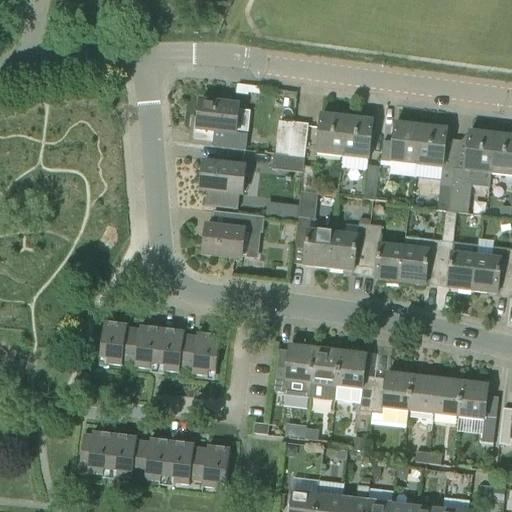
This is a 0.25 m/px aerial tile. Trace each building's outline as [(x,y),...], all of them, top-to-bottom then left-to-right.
[(189,146),(213,149),(214,135),(236,137),(239,107),(201,102),(199,121),(192,120),(189,146)] [(322,116),(317,157),(343,160),(347,119),(336,118),(336,116),(335,116),(335,118),(322,116)] [(343,160),(369,163),(373,122),(361,121),(361,119),(360,119),(359,121),(347,119),(343,160)] [(275,156),(305,160),(306,146),(309,126),(293,124),(293,125),(279,123),(275,156)] [(396,125),(391,166),(417,168),(421,128),(410,126),(410,125),(409,125),(409,126),(396,125)] [(417,168),(443,171),(448,131),(435,129),(435,128),(434,127),(434,129),(421,128),(417,168)] [(470,133),(465,173),(454,172),(452,188),(450,214),(457,215),(469,216),(472,188),(490,190),(491,177),(496,136),(494,136),(495,132),(480,131),(479,134),(470,133)] [(511,179),(511,138),(509,138),(509,136),(508,136),(508,138),(496,136),(491,177),(511,179)] [(303,175),(304,166),(305,160),(275,156),(274,156),(272,171),(303,175)] [(201,192),(244,197),(248,169),(204,164),(201,192)] [(316,168),(304,166),(303,175),(300,194),(301,194),(312,195),(316,168)] [(376,203),(379,169),(368,168),(365,202),(376,203)] [(446,213),(446,214),(450,214),(452,188),(440,187),(438,212),(446,213)] [(295,245),(307,247),(304,268),(329,271),(334,234),(317,232),(316,225),(319,196),(312,195),(301,194),(295,245)] [(300,208),(290,207),(288,222),(298,223),(300,208)] [(473,294),(477,257),(453,254),(457,215),(450,214),(446,214),(443,243),(441,243),(437,280),(438,280),(449,281),(448,291),(473,294)] [(232,231),(213,228),(207,228),(203,257),(242,261),(246,233),(263,236),(265,220),(234,216),(232,231)] [(366,269),(371,228),(359,226),(357,238),(345,235),(334,234),(329,271),(354,274),(355,268),(366,269)] [(382,229),(371,228),(366,269),(377,270),(376,283),(400,285),(405,248),(380,245),(382,229)] [(405,248),(400,285),(426,288),(426,287),(437,289),(438,280),(437,280),(441,243),(406,239),(405,248)] [(492,258),(477,257),(473,294),(498,297),(498,295),(509,296),(511,269),(511,251),(493,249),(492,258)] [(127,331),(128,328),(105,325),(100,360),(108,361),(107,366),(122,368),(123,363),(136,365),(136,370),(151,372),(151,367),(158,367),(158,373),(159,367),(165,368),(165,373),(180,375),(181,370),(194,372),(193,377),(208,379),(209,374),(216,374),(221,339),(198,337),(198,340),(185,338),(185,335),(141,330),(140,333),(127,331)] [(273,394),(285,395),(285,397),(310,400),(317,347),(316,347),(315,351),(290,348),(290,354),(278,352),(273,394)] [(317,347),(310,400),(336,403),(342,350),(341,350),(340,354),(317,351),(317,347)] [(342,350),(336,403),(360,406),(359,416),(370,418),(371,418),(376,380),(364,379),(367,357),(342,354),(342,350)] [(371,418),(370,418),(370,423),(407,427),(409,414),(414,375),(413,375),(412,378),(387,375),(387,381),(376,380),(371,418)] [(434,417),(438,381),(414,379),(414,375),(409,414),(432,417),(434,417)] [(463,384),(464,384),(464,381),(463,380),(462,384),(438,381),(434,417),(459,420),(463,384)] [(481,448),(493,449),(499,400),(487,398),(489,387),(464,384),(463,384),(459,420),(484,423),(481,448)] [(511,411),(504,411),(499,446),(511,447),(511,442),(511,411)] [(268,438),(270,427),(255,425),(254,436),(268,438)] [(306,431),(306,442),(318,443),(319,432),(314,432),(307,431),(306,431)] [(84,437),(82,457),(80,470),(88,471),(87,476),(100,478),(99,480),(110,482),(115,438),(93,435),(93,438),(84,437)] [(167,489),(173,445),(151,442),(150,445),(137,444),(138,441),(115,438),(110,482),(118,483),(118,479),(132,481),(133,477),(146,478),(145,483),(160,485),(160,488),(167,489)] [(365,454),(367,441),(354,439),(352,453),(365,454)] [(219,486),(227,487),(231,452),(208,449),(208,452),(195,451),(195,447),(173,445),(167,489),(174,490),(174,485),(190,487),(190,484),(203,485),(202,490),(218,492),(219,486)] [(297,457),(298,449),(288,448),(287,459),(293,460),(297,457)] [(348,454),(337,453),(336,461),(347,463),(348,454)] [(429,466),(430,456),(417,454),(416,465),(429,466)] [(442,457),(430,456),(429,466),(440,467),(442,457)] [(380,479),(381,468),(374,467),(372,478),(380,479)] [(409,471),(398,470),(397,482),(405,482),(408,479),(409,471)] [(432,483),(433,474),(425,474),(424,482),(432,483)] [(369,490),(370,481),(362,480),(361,489),(369,490)] [(343,500),(341,511),(366,511),(369,491),(369,490),(361,489),(358,488),(356,501),(343,500)] [(488,503),(490,490),(480,489),(478,501),(488,503)] [(366,511),(391,511),(393,505),(394,494),(369,491),(366,511)] [(293,493),(290,511),(316,511),(318,497),(317,497),(293,493)] [(341,511),(343,500),(318,497),(316,511),(341,511)]
